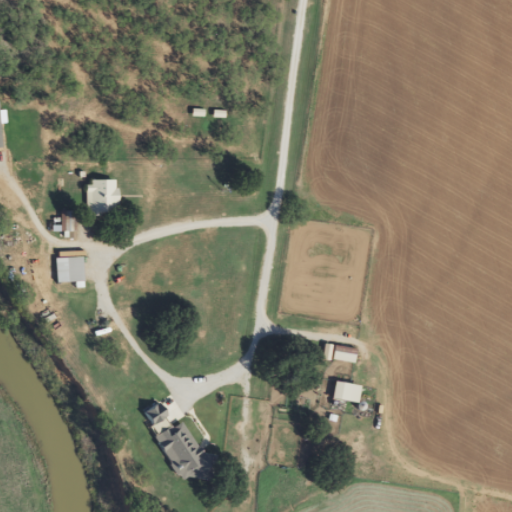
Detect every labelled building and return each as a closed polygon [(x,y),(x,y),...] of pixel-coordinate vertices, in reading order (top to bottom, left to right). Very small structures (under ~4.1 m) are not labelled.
[(86,212),(118,213),(118,179),(87,179),(86,212)] [(72,210),(61,210),(60,236),(72,236),(72,210)] [(58,281),(86,281),(86,257),(58,257),(58,281)] [(357,352),(331,347),(329,358),(355,363),(357,352)] [(362,385),(336,381),(333,398),(359,403),(362,385)] [(143,411),(153,427),(171,415),(161,399),(143,411)] [(213,481),(217,455),(199,452),(185,421),(158,434),(177,476),(213,481)]
